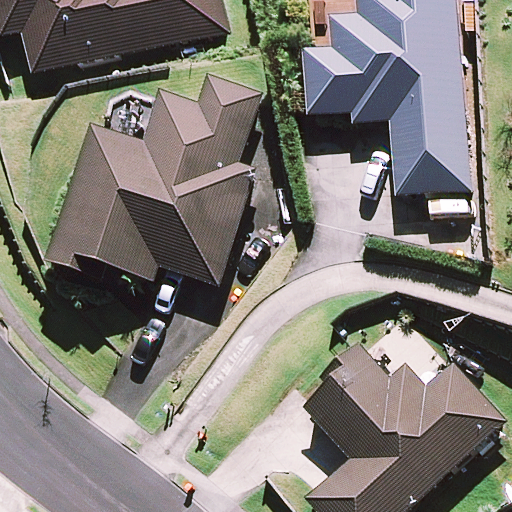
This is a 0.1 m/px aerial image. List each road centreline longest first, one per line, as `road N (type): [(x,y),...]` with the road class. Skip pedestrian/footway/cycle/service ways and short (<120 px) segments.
road 1 (residential): [(116,507),(251,330),(289,300),(350,277),(393,273),(511,300)]
road 2 (residential): [(116,507),(0,403)]
